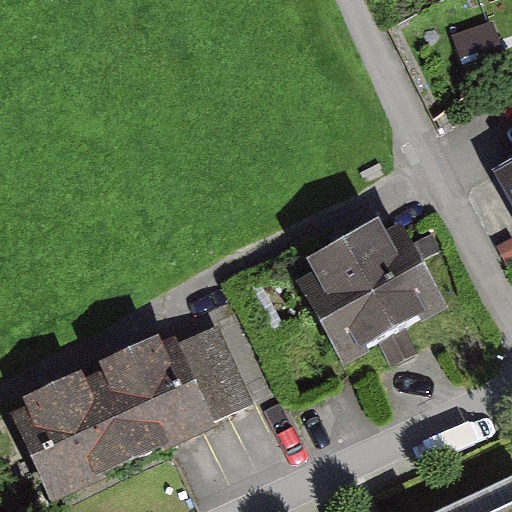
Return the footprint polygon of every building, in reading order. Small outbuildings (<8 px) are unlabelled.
[(499,190),(481,200),(511,261),(511,168),(492,178),(499,190)] [(320,257),(336,289),(313,300),(345,363),(379,346),(391,370),(420,356),(407,329),(447,309),(415,246),(395,255),(381,226),(320,257)] [(254,406),(217,329),(166,354),(159,339),(122,357),(129,371),(166,448),(174,444),(254,406)] [(66,494),(166,448),(129,371),(92,388),(86,374),(35,398),(44,418),(33,423),(66,494)] [(511,511),(511,492),(468,511),(511,511)]
